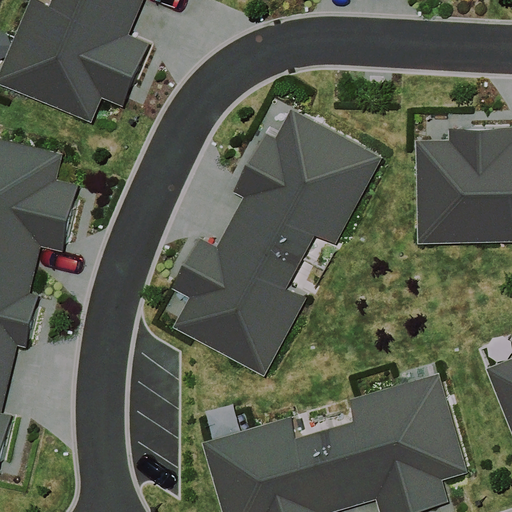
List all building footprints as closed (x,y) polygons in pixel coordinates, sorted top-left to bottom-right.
[(72,0),(29,97),(141,147),(207,0),(72,0)] [(199,342),(304,403),(432,181),(327,121),(199,342)] [(511,124),(438,125),(438,254),(511,254),(511,124)] [(0,511),(2,511),(102,173),(0,143),(0,511)] [(442,511),(502,495),(470,384),(235,451),(252,511),(442,511)]
